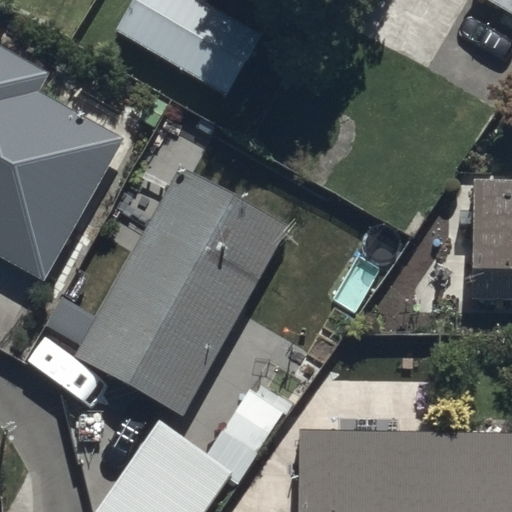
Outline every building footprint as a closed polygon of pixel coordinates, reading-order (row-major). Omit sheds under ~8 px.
[(135,0),(111,43),(221,108),(256,47),(199,14),(207,0),(135,0)] [(511,0),(466,0),(511,26),(511,0)] [(0,268),(44,292),(120,153),(37,108),(48,88),(0,61),(0,268)] [(287,240),(178,183),(77,376),(186,434),(287,240)] [(511,199),(473,200),(474,315),(511,315),(511,199)] [(159,442),(110,511),(219,511),(233,493),(239,497),(294,416),(259,392),(203,473),(159,442)] [(511,511),(511,440),(302,439),(301,511),(511,511)]
